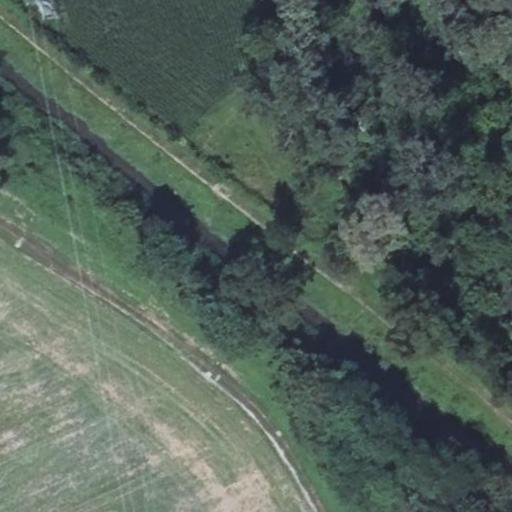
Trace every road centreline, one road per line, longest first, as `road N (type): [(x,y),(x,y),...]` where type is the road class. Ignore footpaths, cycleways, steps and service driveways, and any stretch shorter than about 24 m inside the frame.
road 1 (track): [(0,7),(511,419)]
road 2 (track): [(0,220),(238,381),(315,511)]
